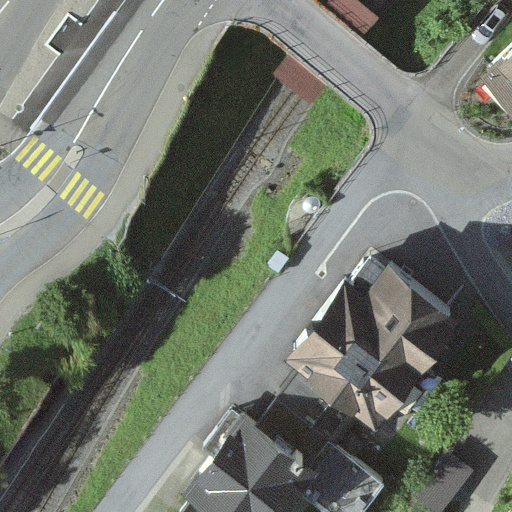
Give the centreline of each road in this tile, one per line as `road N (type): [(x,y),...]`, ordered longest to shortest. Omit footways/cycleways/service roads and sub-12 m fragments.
road 1 (residential): [(417,135),(364,190),(117,511)]
road 2 (secondary): [(0,265),(84,196),(106,154),(116,74)]
road 3 (secondary): [(116,74),(0,199)]
road 4 (unclassified): [(273,0),(383,88)]
road 5 (residential): [(511,306),(445,193)]
